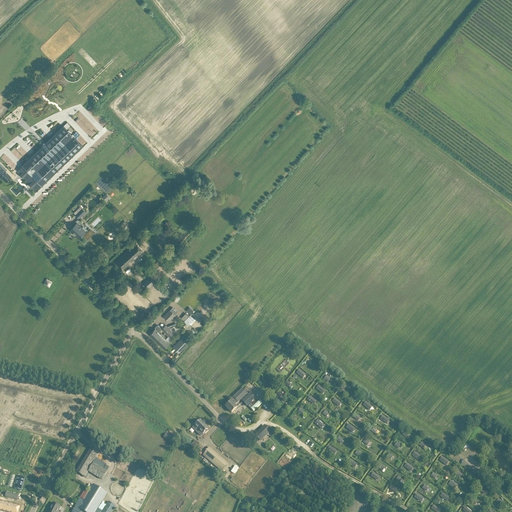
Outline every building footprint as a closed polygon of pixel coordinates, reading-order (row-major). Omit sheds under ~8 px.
[(119,39),(128,30),(125,27),(116,36),(119,39)] [(94,56),(99,61),(107,52),(102,48),(94,56)] [(0,122),(13,135),(70,80),(58,67),(0,122)] [(76,78),(71,83),(75,88),(81,82),(77,78),(81,75),(78,72),(74,76),(76,78)] [(96,96),(92,93),(91,94),(88,90),(80,98),(86,105),(96,96)] [(22,165),(17,170),(20,174),(19,175),(22,177),(23,176),(30,183),(29,184),(31,187),(32,186),(36,190),(41,185),(83,146),(67,129),(63,125),(45,143),(44,142),(43,142),(44,143),(42,146),(41,145),(41,146),(28,159),(22,165)] [(0,163),(0,175),(5,181),(10,176),(9,175),(5,171),(6,169),(0,163)] [(82,208),(75,214),(79,218),(85,212),(82,208)] [(77,223),(71,229),(79,238),(83,234),(84,235),(83,235),(87,239),(94,232),(90,229),(86,233),(77,223)] [(114,262),(122,270),(144,251),(136,242),(114,262)] [(152,268),(155,271),(158,267),(157,266),(161,262),(160,262),(164,258),(162,256),(155,264),(154,264),(152,266),(153,267),(152,268)] [(151,277),(143,283),(147,288),(155,282),(151,277)] [(170,310),(164,317),(169,321),(175,314),(177,312),(173,307),(170,310)] [(195,318),(190,314),(189,315),(185,320),(184,320),(187,323),(189,322),(191,323),(195,318)] [(161,334),(159,332),(161,330),(161,327),(158,325),(157,325),(156,327),(156,328),(155,329),(155,328),(149,334),(157,341),(163,335),(162,334),(161,334)] [(170,337),(174,333),(169,328),(165,333),(170,337)] [(163,335),(157,341),(164,348),(169,342),(163,336),(164,335),(163,335)] [(179,351),(187,343),(183,338),(174,347),(179,351)] [(252,393),(249,395),(243,401),(247,406),(256,398),(252,393)] [(231,402),(226,407),(232,413),(233,413),(235,411),(234,410),(237,408),(236,408),(239,405),(236,402),(239,400),(237,398),(231,403),(231,402)] [(193,428),(200,436),(202,434),(202,435),(209,428),(201,420),(200,421),(199,420),(197,422),(197,423),(194,426),(195,427),(193,428)] [(262,429),(258,433),(255,436),(260,441),(270,432),(266,427),(264,430),(262,429)] [(204,449),(195,441),(190,446),(199,455),(204,449)] [(100,453),(91,448),(76,472),(85,477),(88,471),(102,480),(109,469),(95,460),(100,453)] [(210,448),(203,455),(222,472),(228,464),(210,448)] [(442,457),(439,461),(446,466),(449,462),(442,457)] [(231,472),(236,474),(239,467),(235,465),(231,472)] [(17,476),(14,489),(21,491),(25,478),(17,476)] [(458,486),(451,481),(448,485),(456,490),(458,486)] [(78,508),(84,511),(95,511),(107,493),(93,484),(83,500),(80,498),(76,506),(78,507),(79,508),(78,508)] [(7,492),(5,497),(18,500),(19,495),(7,492)] [(0,500),(0,510),(6,511),(18,511),(20,506),(0,500)] [(78,507),(74,511),(111,511),(116,506),(109,502),(102,511),(84,511),(78,508),(79,508),(78,507)] [(53,503),(48,511),(58,511),(61,507),(53,503)]
